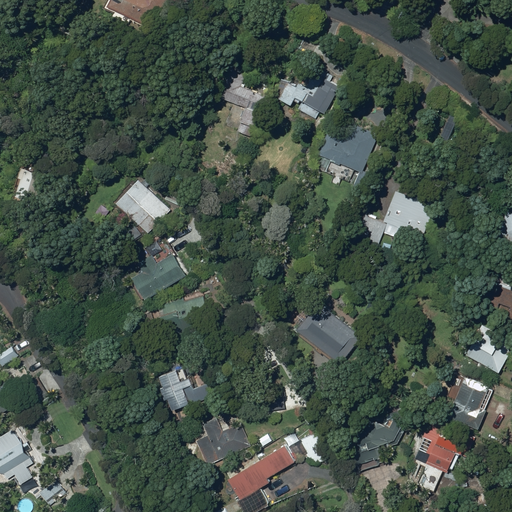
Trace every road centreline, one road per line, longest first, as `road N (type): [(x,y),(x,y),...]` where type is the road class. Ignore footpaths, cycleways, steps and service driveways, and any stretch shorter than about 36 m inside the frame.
road 1 (residential): [(138,511),(26,304)]
road 2 (residential): [(511,116),(376,21),(313,0)]
